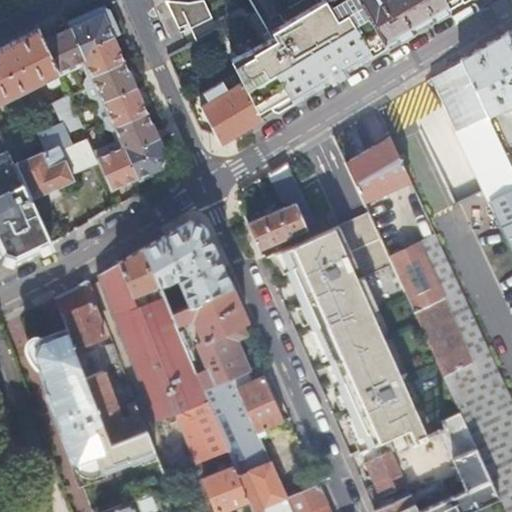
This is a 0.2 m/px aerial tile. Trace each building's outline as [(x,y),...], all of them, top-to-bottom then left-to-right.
[(181,13),(189,29),(212,18),(203,0),(198,0),(192,1),(178,2),(178,4),(176,4),(175,5),(174,5),(173,6),(172,6),(172,7),(171,8),(171,9),(171,10),(171,11),(172,12),(174,16),(181,13)] [(292,100),(386,44),(359,0),(254,0),(273,37),(238,55),(237,53),(230,57),(242,81),(256,109),(286,90),(292,100)] [(448,7),(446,4),(444,0),(359,0),(386,44),(448,7)] [(70,25),(44,37),(59,71),(69,94),(78,114),(90,141),(111,188),(137,176),(138,179),(163,168),(163,147),(166,145),(162,136),(159,137),(154,127),(110,27),(115,23),(108,7),(101,4),(68,20),(70,25)] [(0,100),(42,79),(59,71),(44,37),(39,26),(0,45),(0,100)] [(507,30),(460,58),(488,115),(511,103),(511,40),(509,35),(507,30)] [(460,58),(431,75),(448,111),(452,120),(457,129),(488,115),(460,58)] [(59,71),(42,79),(52,102),(69,94),(59,71)] [(220,143),(261,119),(256,109),(242,81),(227,89),(222,80),(204,89),(209,100),(201,104),(220,143)] [(452,120),(448,111),(443,113),(448,122),(452,120)] [(69,150),(90,141),(78,114),(57,124),(69,150)] [(354,180),(364,201),(411,178),(390,135),(345,161),(354,180)] [(15,162),(31,197),(73,179),(64,158),(63,159),(57,145),(42,151),(41,150),(15,162)] [(50,241),(49,238),(31,197),(15,162),(13,157),(9,149),(0,152),(0,250),(1,252),(16,257),(41,246),(50,241)] [(287,161),(271,170),(287,205),(248,222),(259,248),(287,236),(301,230),(305,238),(319,231),(299,189),(287,161)] [(501,188),(511,182),(511,165),(495,174),(501,188)] [(511,182),(501,188),(488,195),(498,218),(511,211),(511,182)] [(368,210),(340,223),(345,235),(373,222),(368,210)] [(511,246),(511,211),(498,218),(511,246)] [(169,231),(144,246),(160,284),(180,276),(191,302),(231,283),(205,224),(190,218),(169,231)] [(416,442),(429,436),(400,372),(372,309),(378,307),(370,288),(364,275),(358,278),(352,265),(358,263),(345,235),(340,223),(319,231),(305,238),(290,244),(281,249),(280,249),(288,266),(285,267),(307,316),(312,327),(315,326),(339,381),(336,382),(343,397),(360,434),(362,433),(368,446),(410,428),(416,442)] [(301,230),(287,236),(290,244),(305,238),(301,230)] [(511,435),(511,396),(437,234),(422,241),(447,295),(444,296),(473,361),(477,360),(511,435)] [(476,444),(488,469),(511,457),(511,435),(477,360),(473,361),(444,296),(447,295),(422,241),(397,252),(392,240),(384,244),(461,411),(462,413),(476,444)] [(131,254),(119,261),(133,297),(139,294),(141,300),(147,297),(145,291),(160,285),(160,284),(144,246),(131,254)] [(154,420),(176,412),(208,400),(204,389),(197,374),(176,324),(171,311),(165,297),(137,307),(133,297),(119,261),(98,274),(154,420)] [(55,298),(67,328),(74,347),(104,335),(92,302),(97,300),(89,279),(76,287),(55,298)] [(197,374),(204,389),(229,377),(212,338),(242,323),(247,321),(238,299),(234,290),(231,283),(191,302),(171,311),(176,324),(186,319),(193,312),(204,340),(197,343),(208,369),(197,374)] [(212,338),(229,377),(232,376),(250,368),(237,340),(248,334),(242,323),(212,338)] [(47,391),(72,457),(73,456),(81,476),(154,448),(147,428),(110,441),(79,360),(74,347),(67,328),(38,339),(38,340),(34,347),(33,348),(49,391),(47,391)] [(110,441),(147,428),(145,424),(136,401),(127,404),(131,415),(118,420),(115,412),(119,410),(97,353),(79,360),(110,441)] [(250,368),(232,376),(237,387),(254,379),(250,368)] [(223,434),(227,444),(252,433),(257,431),(259,435),(266,432),(265,427),(284,419),(265,375),(254,379),(237,387),(232,376),(229,377),(204,389),(208,400),(223,434)] [(176,412),(196,463),(229,450),(227,444),(223,434),(208,400),(176,412)] [(465,511),(501,497),(488,469),(476,444),(462,413),(461,411),(443,418),(447,427),(459,453),(462,458),(455,461),(467,488),(419,509),(412,492),(374,508),(376,511),(465,511)] [(415,479),(430,473),(416,442),(410,428),(368,446),(360,450),(365,461),(391,449),(402,472),(407,470),(410,478),(414,476),(415,479)] [(289,511),(301,511),(327,501),(319,482),(287,495),(267,449),(265,450),(259,435),(257,431),(252,433),(227,444),(229,450),(235,464),(250,500),(254,511),(264,507),(266,511),(284,511),(289,510),(289,511)] [(365,461),(380,495),(415,479),(414,476),(410,478),(407,470),(402,472),(391,449),(365,461)] [(452,456),(455,461),(462,458),(459,453),(452,456)] [(250,500),(235,464),(205,476),(219,511),(250,500)] [(143,511),(138,498),(100,511),(143,511)] [(332,511),(327,501),(301,511),(289,511),(289,510),(284,511),(332,511)]
